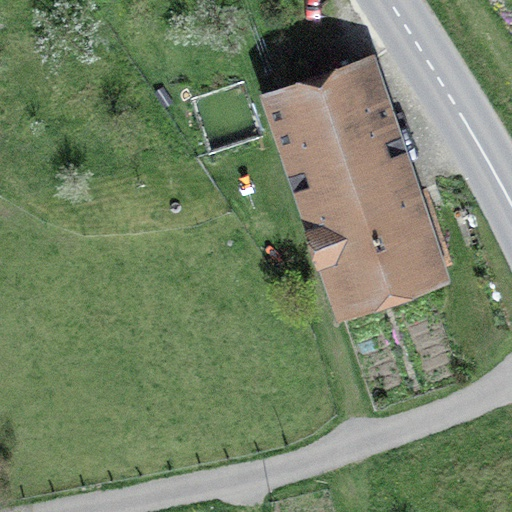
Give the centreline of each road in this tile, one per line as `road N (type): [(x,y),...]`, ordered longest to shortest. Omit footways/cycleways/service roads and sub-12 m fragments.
road 1 (unclassified): [(88,511),(346,453),(511,388)]
road 2 (tertiary): [(388,0),(511,203)]
